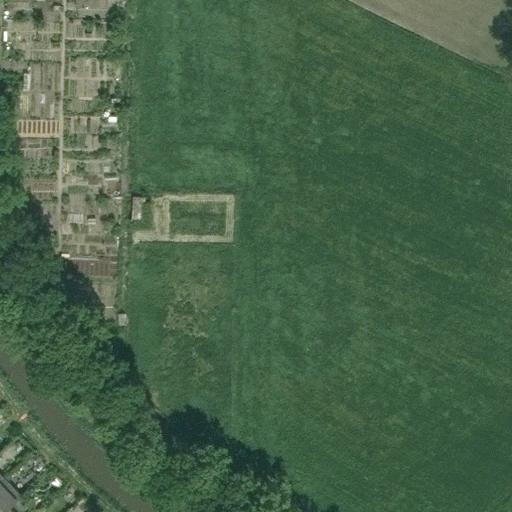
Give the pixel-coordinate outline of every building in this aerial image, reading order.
[(56,32),(56,0),(13,0),(13,6),(30,6),(30,26),(13,26),(13,47),(25,47),(24,53),(30,53),(30,44),(43,44),(43,31),(56,32)] [(105,47),(109,6),(87,4),(85,23),(66,21),(64,43),(105,47)] [(53,72),(38,71),(37,97),(52,98),(53,72)] [(0,511),(3,511),(20,496),(4,480),(0,483),(0,511)] [(22,511),(14,503),(20,497),(20,496),(3,511),(22,511)]
